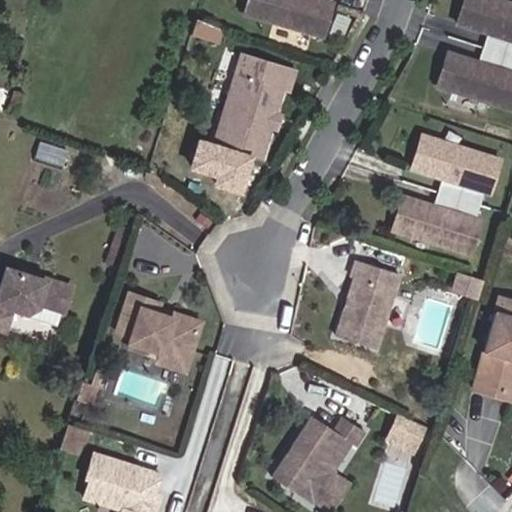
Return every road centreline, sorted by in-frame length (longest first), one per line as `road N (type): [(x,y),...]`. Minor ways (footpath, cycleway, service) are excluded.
road 1 (residential): [(258,278),(376,59),(399,0)]
road 2 (residential): [(258,278),(254,366),(205,511)]
